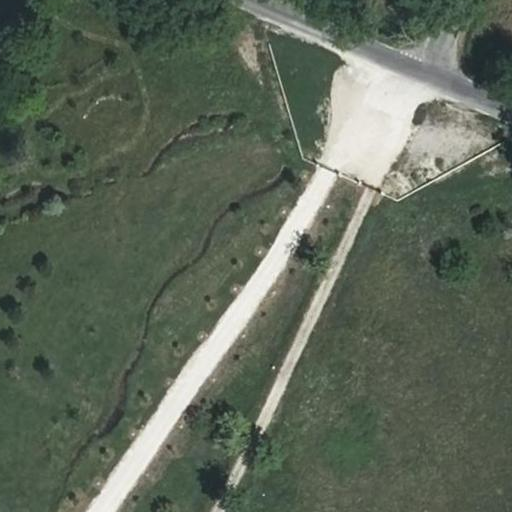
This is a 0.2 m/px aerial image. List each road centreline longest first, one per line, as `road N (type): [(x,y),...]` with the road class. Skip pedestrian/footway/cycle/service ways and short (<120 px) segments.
road 1 (unknown): [(234,511),(247,466),(426,77)]
road 2 (tertiary): [(426,77),(244,0)]
